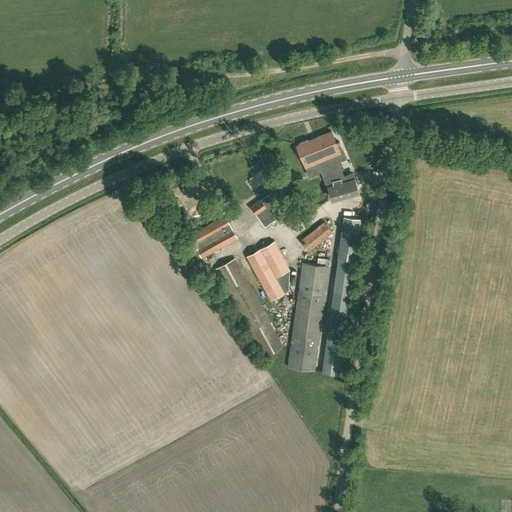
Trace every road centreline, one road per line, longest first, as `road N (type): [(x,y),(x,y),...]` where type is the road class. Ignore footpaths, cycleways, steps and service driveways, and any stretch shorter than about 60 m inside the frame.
road 1 (secondary): [(0,214),(177,130),(295,95),(402,76)]
road 2 (unclassified): [(0,240),(186,150),(397,97)]
road 3 (unclassified): [(339,511),(397,97)]
